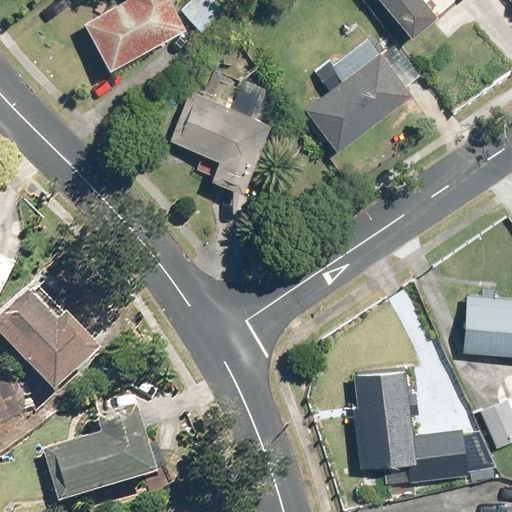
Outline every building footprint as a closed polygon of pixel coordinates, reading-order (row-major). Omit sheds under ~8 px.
[(171,0),(124,0),(89,21),(115,67),(186,26),(171,0)] [(194,0),(182,13),(199,28),(222,3),(218,0),(194,0)] [(384,0),(402,22),(430,0),(384,0)] [(302,111),(336,151),(404,93),(369,54),(302,111)] [(262,125),(189,92),(166,140),(239,174),(262,125)] [(25,292),(0,313),(0,336),(47,392),(93,352),(61,315),(52,322),(25,292)] [(511,297),(464,294),(459,350),(511,353),(511,297)] [(350,373),(357,463),(383,461),(386,483),(465,474),(459,428),(406,434),(401,369),(350,373)] [(511,422),(503,399),(479,409),(493,444),(511,436),(511,422)] [(37,446),(53,504),(148,478),(129,410),(91,421),(94,431),(37,446)]
